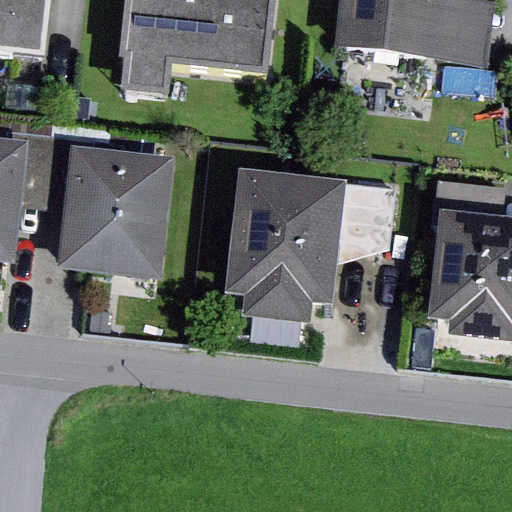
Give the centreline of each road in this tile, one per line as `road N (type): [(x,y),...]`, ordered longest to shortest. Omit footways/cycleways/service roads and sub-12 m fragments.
road 1 (residential): [(39,356),(511,404)]
road 2 (residential): [(39,356),(27,511)]
